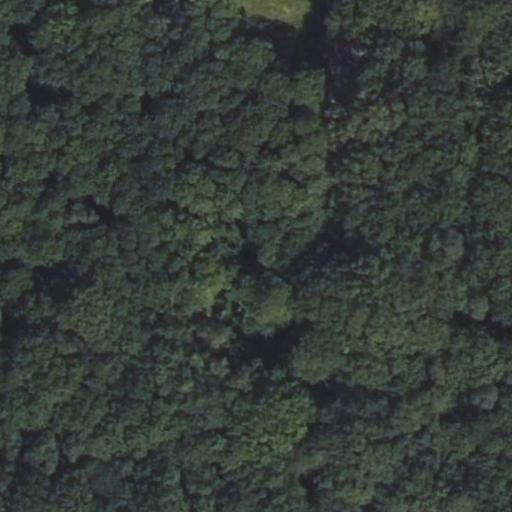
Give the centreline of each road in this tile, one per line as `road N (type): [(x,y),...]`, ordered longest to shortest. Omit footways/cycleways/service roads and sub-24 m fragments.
road 1 (track): [(392,511),(383,495),(332,155),(365,0)]
road 2 (track): [(0,238),(25,395),(61,511)]
